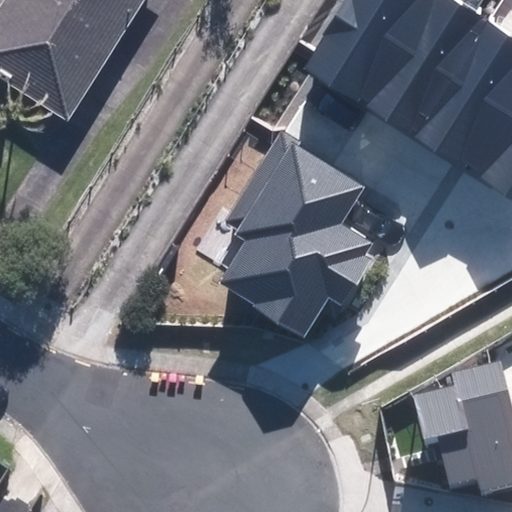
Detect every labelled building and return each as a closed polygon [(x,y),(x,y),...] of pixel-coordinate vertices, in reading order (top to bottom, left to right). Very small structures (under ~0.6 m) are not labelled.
[(0,69),(70,115),(143,0),(7,0),(0,11),(0,69)] [(368,108),(435,0),(347,0),(304,69),(368,108)] [(418,139),(489,22),(454,0),(435,0),(368,108),(418,139)] [(465,169),(511,93),(511,36),(489,22),(418,139),(465,169)] [(511,197),(511,93),(465,169),(511,197)] [(299,142),(280,131),(225,222),(236,229),(233,235),(243,241),(218,283),(254,304),(253,306),(305,337),(329,298),(341,305),(369,258),(364,255),(371,243),(339,224),(362,186),(296,146),(299,142)] [(479,477),(482,490),(511,483),(511,405),(501,360),(453,374),(453,386),(412,396),(422,441),(440,437),(451,484),(479,477)]
